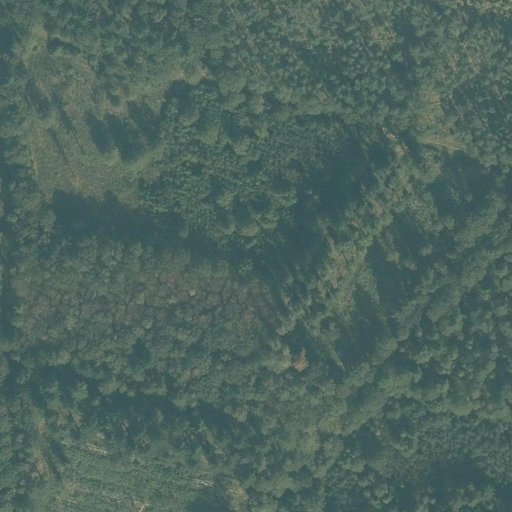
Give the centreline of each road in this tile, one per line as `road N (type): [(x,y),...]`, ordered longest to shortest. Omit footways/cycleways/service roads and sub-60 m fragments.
road 1 (track): [(511,161),(0,25)]
road 2 (track): [(255,511),(511,180)]
road 3 (track): [(10,511),(0,137)]
